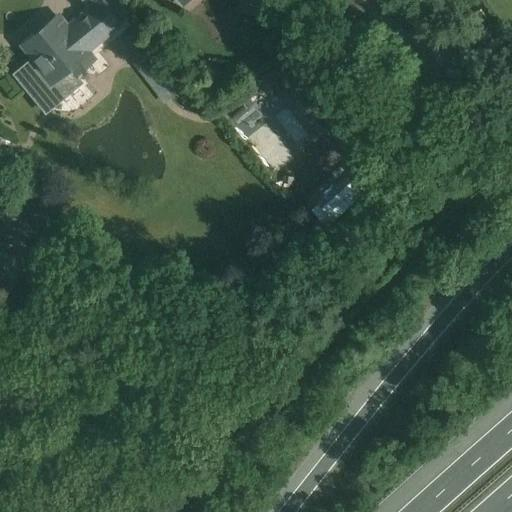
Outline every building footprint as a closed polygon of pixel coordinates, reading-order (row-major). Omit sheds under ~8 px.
[(33,59),(28,63),(14,75),(32,96),(51,81),(57,88),(63,92),(69,91),(74,87),(76,81),(74,75),(92,59),(86,51),(119,24),(99,0),(88,10),(90,12),(69,29),(62,21),(55,27),(51,22),(33,36),(32,35),(24,42),(25,43),(22,45),(33,59)] [(331,37),(315,47),(335,79),(358,65),(349,50),(341,54),(331,37)] [(178,81),(157,55),(145,66),(165,91),(178,81)] [(395,77),(396,78),(412,68),(414,67),(408,57),(389,68),(395,77)] [(421,80),(420,80),(407,89),(404,90),(412,103),(429,92),(421,80)] [(232,114),(237,119),(248,110),(243,104),(232,114)] [(269,244),(269,263),(289,264),(290,245),(269,244)] [(0,288),(19,271),(0,250),(0,288)]
